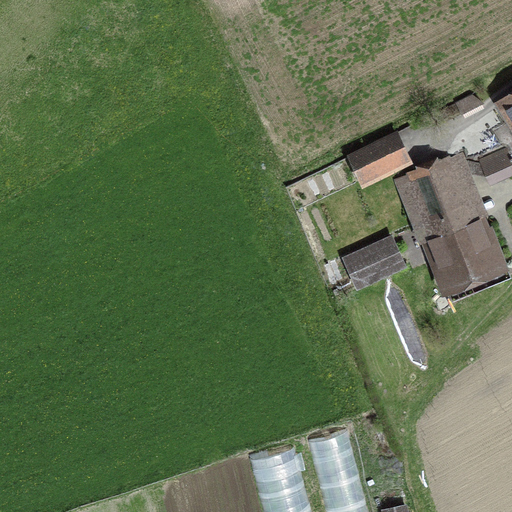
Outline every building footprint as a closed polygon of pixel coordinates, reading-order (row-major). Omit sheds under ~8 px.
[(393,135),(351,155),(363,179),(405,159),(393,135)] [(511,161),(507,149),(483,156),(483,159),(490,179),(511,172),(511,161)] [(450,157),(398,177),(407,200),(419,195),(439,246),(429,250),(443,287),(504,263),(492,233),(481,237),(450,157)] [(391,236),(345,257),(358,286),(404,265),(391,236)] [(406,511),(405,503),(382,508),(383,511),(406,511)]
